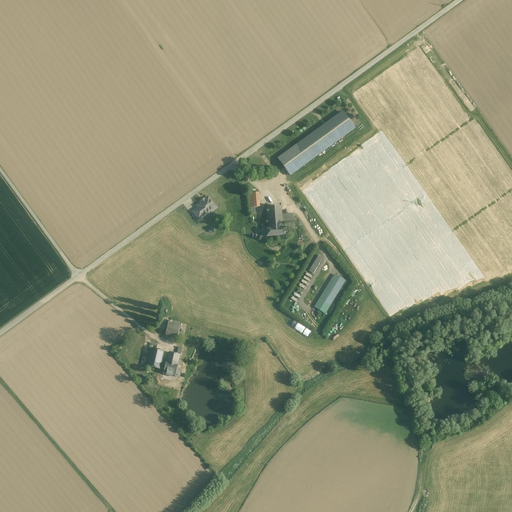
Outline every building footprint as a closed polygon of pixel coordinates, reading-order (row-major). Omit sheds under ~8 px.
[(343,113),(278,159),(290,175),(354,129),(343,113)] [(259,193),(249,193),(250,207),(260,206),(259,193)] [(216,208),(208,197),(205,200),(204,199),(201,202),(201,203),(196,206),(198,208),(202,215),(203,214),(209,210),(210,212),(216,208)] [(281,207),(267,208),(268,229),(283,228),(282,215),(281,207)] [(202,215),(198,208),(193,212),(198,220),(204,216),(203,214),(202,215)] [(294,227),(293,214),(282,215),(283,228),(294,227)] [(268,229),(266,230),(266,237),(285,235),(284,228),(283,228),(268,229)] [(318,255),(309,271),(314,274),(323,258),(318,255)] [(326,314),(345,282),(334,275),(314,308),(326,314)] [(295,293),(292,299),(296,302),(300,296),(295,293)] [(293,320),(290,326),(303,333),(306,327),(293,320)] [(180,323),(168,321),(166,330),(178,333),(180,323)] [(307,337),(311,331),(306,327),(302,334),(307,337)] [(178,333),(166,330),(165,336),(177,338),(178,333)] [(156,350),(151,349),(147,366),(159,369),(163,351),(156,350)] [(179,355),(168,353),(165,363),(177,366),(179,355)] [(177,366),(165,363),(163,374),(179,378),(181,371),(176,370),(177,366)]
